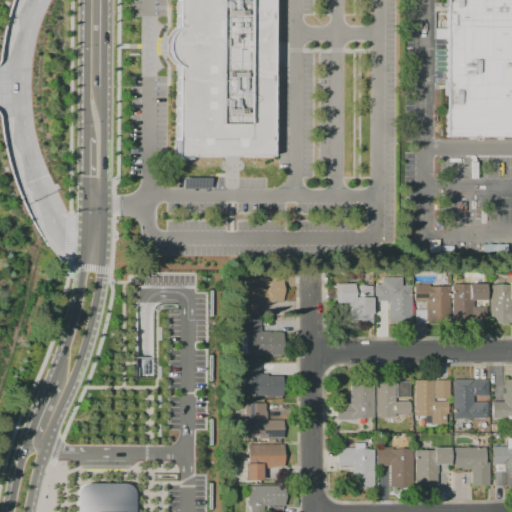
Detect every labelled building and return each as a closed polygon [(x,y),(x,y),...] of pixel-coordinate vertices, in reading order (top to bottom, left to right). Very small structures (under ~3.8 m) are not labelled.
[(270,0),(270,157),(173,157),(174,66),(169,62),(165,56),(163,50),(163,43),(165,37),(169,32),(174,28),(174,0),(270,0)] [(448,0),(511,0),(511,137),(450,138),(448,0)] [(180,178),(181,189),(209,189),(209,177),(180,178)] [(264,316),(245,316),(245,279),(284,280),(284,303),(264,303),(264,316)] [(413,287),(413,325),(391,325),(390,303),(377,303),(377,286),(383,286),(383,279),(403,279),(403,287),(413,287)] [(511,322),(489,322),(489,284),(511,284),(511,322)] [(375,325),(352,326),(353,315),(351,315),(351,304),(338,304),(338,286),(355,285),(355,287),(374,288),(375,325)] [(451,288),(451,325),(417,325),(417,311),(428,311),(428,302),(416,303),(415,286),(431,286),(431,288),(451,288)] [(488,286),(488,302),(476,302),(476,308),(487,308),(487,324),(453,324),(453,286),(488,286)] [(285,334),(285,356),(248,357),(248,355),(243,355),(242,337),(246,337),(246,321),(263,321),(263,333),(272,333),(272,334),(285,334)] [(246,363),(263,363),(263,375),(269,375),(270,377),(284,377),(285,397),(247,398),(246,363)] [(448,379),(448,399),(433,399),(433,380),(448,379)] [(452,419),(452,379),(486,379),(486,395),(471,395),(471,402),(486,402),(487,419),(452,419)] [(511,418),(490,418),(490,402),(503,402),(503,379),(511,379),(511,418)] [(412,380),(432,380),(432,401),(446,401),(446,414),(444,414),(444,417),(441,417),(441,424),(415,424),(415,416),(413,416),(412,380)] [(337,419),(337,402),(349,402),(349,382),(372,381),(372,418),(353,418),(353,419),(337,419)] [(374,381),(393,381),(393,402),(410,402),(410,418),(374,418),(374,381)] [(409,382),(409,398),(395,398),(395,382),(409,382)] [(285,440),(260,440),(260,436),(247,436),(247,405),(267,405),(267,413),(268,413),(268,422),(285,422),(285,440)] [(490,446),(505,446),(505,442),(511,442),(511,486),(492,487),(492,471),(504,471),(504,464),(490,464),(490,446)] [(373,448),(373,488),(350,488),(350,466),(337,466),(337,448),(353,448),(353,443),(365,443),(365,448),(373,448)] [(285,446),(285,468),(272,468),(272,470),(264,470),(264,482),(246,482),(246,465),(249,465),(249,446),(285,446)] [(374,447),(411,447),(412,487),(388,487),(388,465),(374,465),(374,447)] [(452,447),(483,447),(483,462),(487,462),(487,486),(469,486),(469,469),(460,469),(460,468),(453,468),(452,447)] [(412,450),(431,450),(431,448),(448,448),(448,464),(436,465),(436,486),(412,487),(412,450)] [(130,511),(130,495),(130,492),(128,488),(126,485),(122,484),(118,483),(83,483),(79,484),(75,486),(73,489),(72,493),(71,497),(71,511),(130,511)] [(286,487),(286,507),(265,508),(265,511),(252,511),(252,508),(249,508),(249,488),(286,487)]
